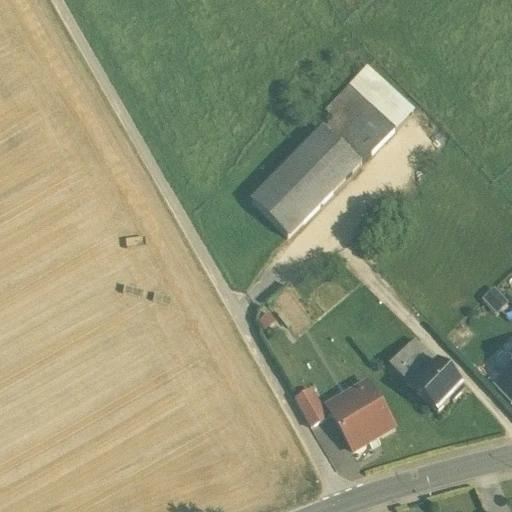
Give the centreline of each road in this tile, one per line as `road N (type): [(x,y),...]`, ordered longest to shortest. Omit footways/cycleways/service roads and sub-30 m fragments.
road 1 (track): [(347,503),(60,0)]
road 2 (secondary): [(511,459),(325,511)]
